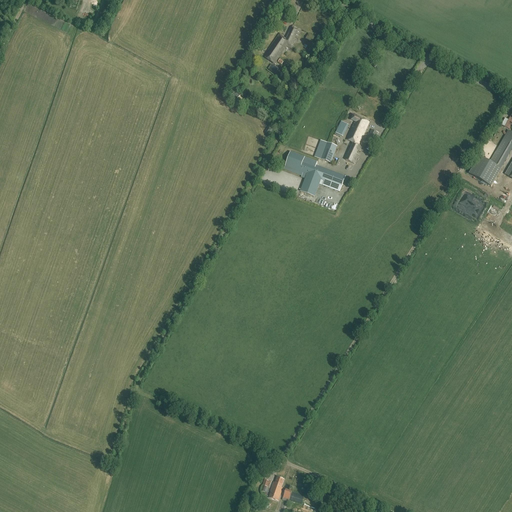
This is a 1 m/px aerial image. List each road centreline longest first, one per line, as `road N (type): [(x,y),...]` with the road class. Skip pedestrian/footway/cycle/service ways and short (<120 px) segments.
road 1 (track): [(280,458),(134,386),(352,12)]
road 2 (track): [(280,458),(507,95)]
road 3 (tertiary): [(329,0),(511,98)]
road 4 (track): [(391,511),(280,458)]
